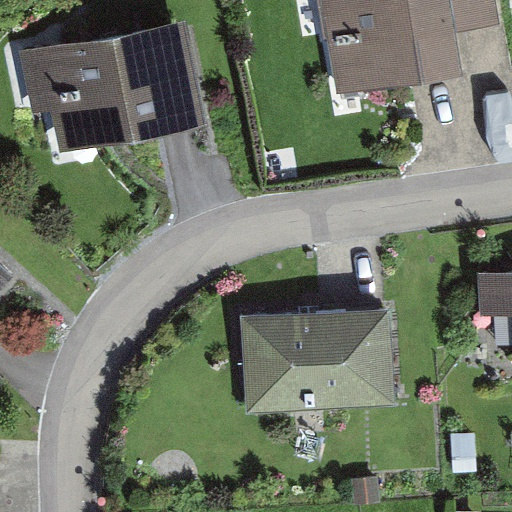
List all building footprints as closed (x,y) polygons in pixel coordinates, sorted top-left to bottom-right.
[(489,0),(391,0),(311,10),(326,128),(459,112),(454,68),(497,62),(489,0)] [(189,48),(8,85),(24,163),(50,157),(57,189),(212,156),(189,48)] [(0,300),(24,277),(0,253),(0,300)] [(511,299),(473,300),(474,347),(511,346),(511,299)] [(387,340),(235,349),(241,445),(393,436),(387,340)]
